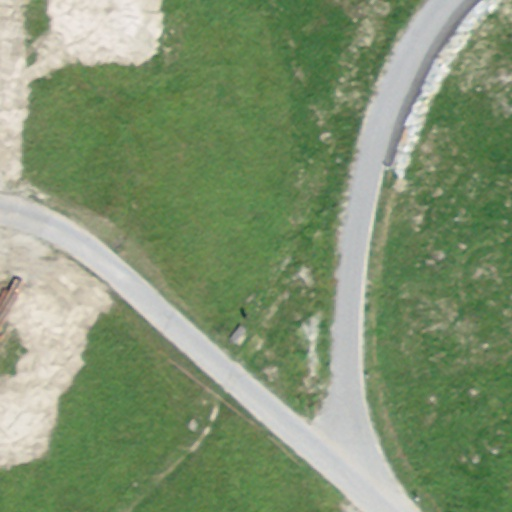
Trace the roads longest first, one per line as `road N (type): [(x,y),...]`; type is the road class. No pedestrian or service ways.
road 1 (residential): [(447,0),(384,108),(358,212),(343,339),(367,496)]
road 2 (unclassified): [(0,208),(49,224),(90,252),(367,496)]
